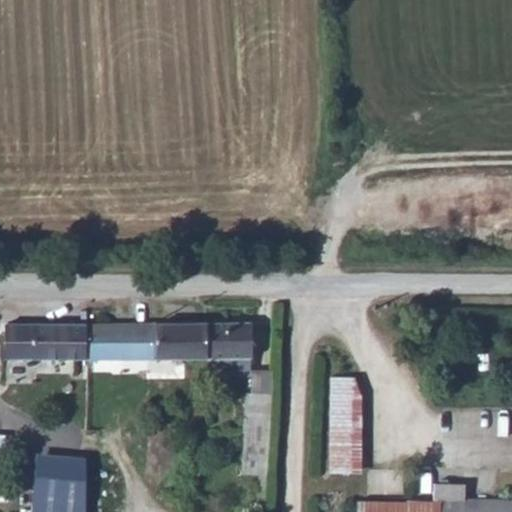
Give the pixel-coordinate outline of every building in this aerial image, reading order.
[(36,328),(36,306),(10,306),(10,330),(8,330),(8,362),(36,362),(36,328)] [(155,363),(155,325),(87,325),(87,328),(87,363),(120,363),(155,363)] [(203,358),(203,325),(155,325),(155,363),(203,363),(203,358)] [(243,325),(203,325),(203,358),(243,358),(243,325)] [(87,363),(87,328),(36,328),(36,362),(60,362),(60,377),(87,377),(87,363)] [(243,358),(203,358),(203,363),(203,376),(243,376),(243,358)] [(328,471),(362,471),(363,427),(352,427),(353,373),(330,373),(328,471)] [(276,424),(277,400),(246,399),(246,424),(276,424)] [(43,459),(38,511),(108,511),(112,464),(43,459)] [(354,511),(436,511),(436,510),(386,509),(386,493),(355,492),(355,508),(354,511)] [(436,510),(436,511),(511,511),(511,502),(437,501),(436,510)]
